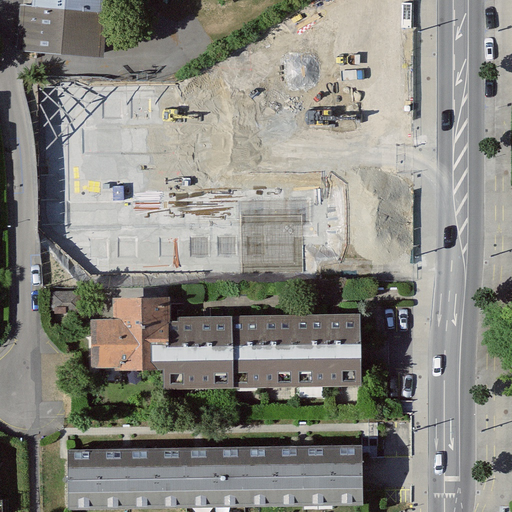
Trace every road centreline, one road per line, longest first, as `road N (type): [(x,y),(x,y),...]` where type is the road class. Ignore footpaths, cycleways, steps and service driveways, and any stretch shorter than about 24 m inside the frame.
road 1 (primary): [(450,511),(462,0)]
road 2 (residential): [(0,17),(23,149),(26,390)]
